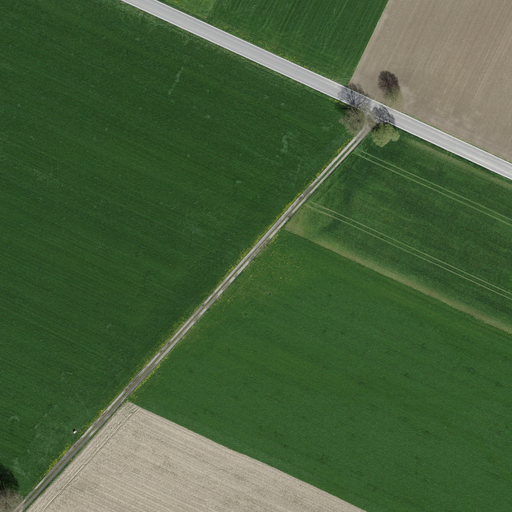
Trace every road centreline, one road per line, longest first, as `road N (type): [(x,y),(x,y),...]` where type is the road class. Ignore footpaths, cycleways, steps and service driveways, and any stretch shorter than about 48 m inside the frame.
road 1 (track): [(17,511),(382,113)]
road 2 (tertiary): [(137,0),(511,172)]
